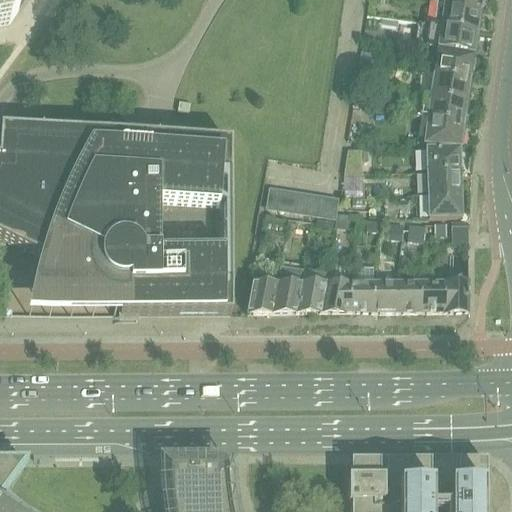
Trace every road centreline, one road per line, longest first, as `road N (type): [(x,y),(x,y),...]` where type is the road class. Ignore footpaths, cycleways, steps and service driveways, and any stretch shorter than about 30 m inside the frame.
road 1 (primary): [(511,379),(0,388)]
road 2 (primary): [(0,430),(511,424)]
road 3 (tertiary): [(511,204),(499,157),(511,52)]
